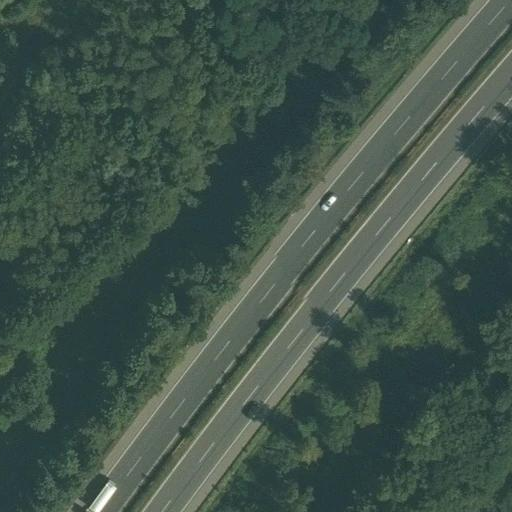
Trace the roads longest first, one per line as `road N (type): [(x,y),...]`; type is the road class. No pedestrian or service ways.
road 1 (motorway): [(500,0),(266,288),(100,511)]
road 2 (track): [(0,496),(199,221),(388,0)]
road 3 (motorway): [(157,511),(511,65)]
